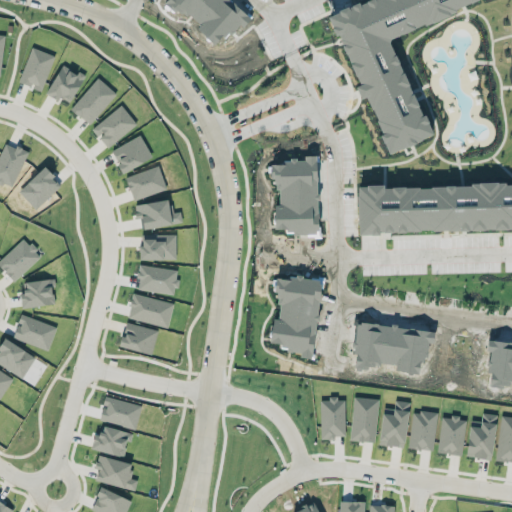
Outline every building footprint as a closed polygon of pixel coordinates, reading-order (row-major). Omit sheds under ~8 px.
[(362,0),(332,12),(357,77),(375,70),(359,30),(369,26),(371,31),(379,28),(377,23),(384,21),(389,35),(462,7),(460,1),(462,0),(362,0)] [(54,55),(31,46),(18,81),(41,90),(54,55)] [(133,199),(165,188),(157,166),(125,177),(133,199)] [(440,217),(439,188),(431,188),(431,206),(418,206),(417,188),(363,190),(363,196),(357,196),(358,213),(368,212),(368,216),(380,216),(380,229),(427,227),(427,217),(440,217)] [(23,282),(25,291),(20,291),(22,307),(54,303),(52,287),(55,287),(54,278),(23,282)] [(409,402),(395,400),(393,415),(382,414),(379,442),(404,445),(409,402)] [(91,448),(123,455),(128,432),(104,427),(102,437),(94,435),(91,448)] [(95,480),(134,490),(137,479),(127,476),(130,463),(98,454),(94,467),(98,468),(95,480)]
